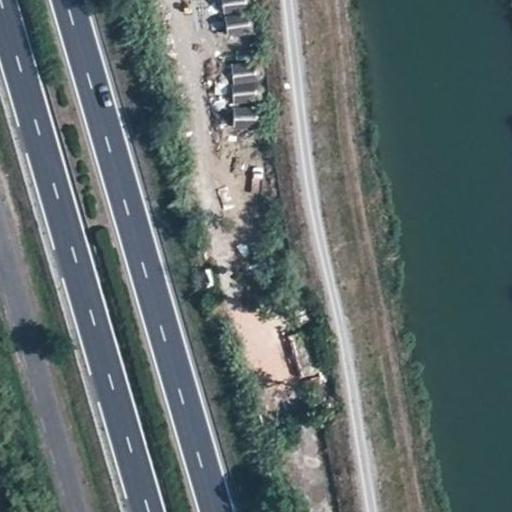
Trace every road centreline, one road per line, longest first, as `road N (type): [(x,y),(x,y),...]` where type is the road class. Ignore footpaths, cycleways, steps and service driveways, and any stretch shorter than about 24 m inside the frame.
road 1 (primary): [(217,511),(66,0)]
road 2 (primary): [(0,19),(146,511)]
road 3 (unclassified): [(81,511),(0,230)]
